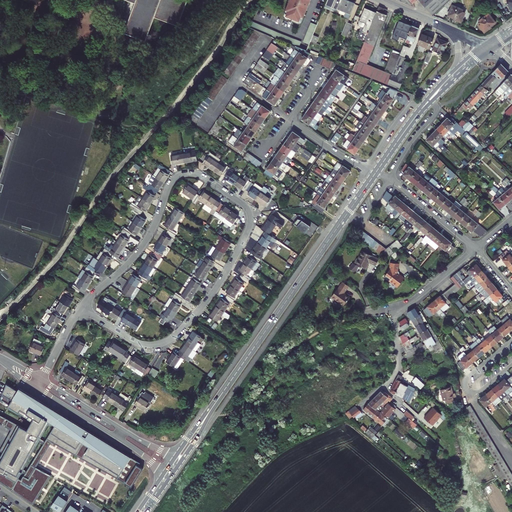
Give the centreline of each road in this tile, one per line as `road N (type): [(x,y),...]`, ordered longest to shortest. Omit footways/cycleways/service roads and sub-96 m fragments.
road 1 (residential): [(80,308),(138,251),(172,180),(200,174),(244,204),(248,229),(220,281),(171,339),(133,341)]
road 2 (primary): [(214,403),(345,216)]
road 3 (secondary): [(174,457),(42,380)]
road 4 (secondary): [(39,387),(164,472)]
road 5 (residential): [(375,172),(476,247)]
